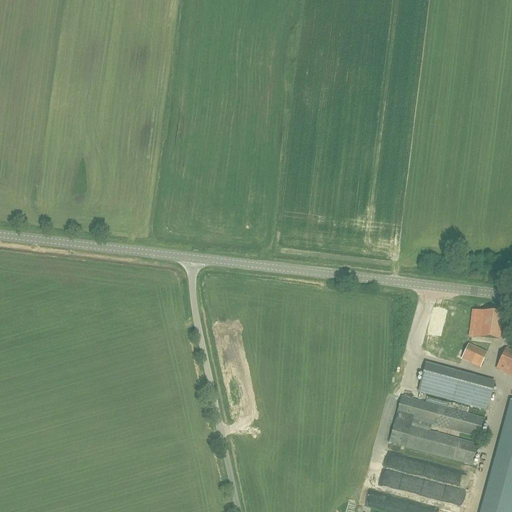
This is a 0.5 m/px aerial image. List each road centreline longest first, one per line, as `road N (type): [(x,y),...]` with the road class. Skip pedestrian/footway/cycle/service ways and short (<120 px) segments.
road 1 (tertiary): [(194,259),(511,296)]
road 2 (unclassified): [(238,511),(192,294),(194,259)]
road 3 (tertiary): [(194,259),(0,234)]
